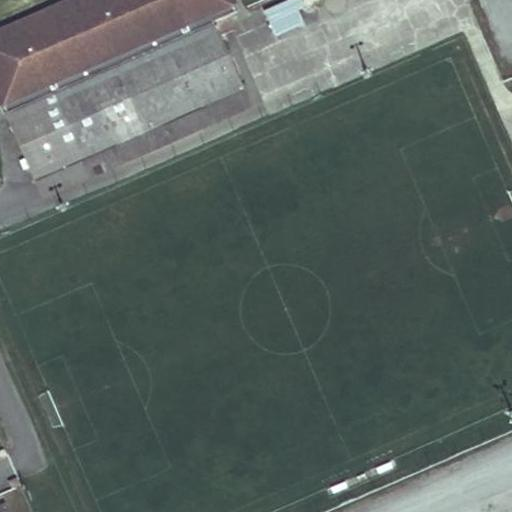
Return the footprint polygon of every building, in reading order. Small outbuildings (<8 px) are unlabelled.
[(80,0),(0,35),(0,97),(7,113),(229,17),(238,12),(232,0),(80,0)] [(275,37),(308,24),(297,0),(290,0),(264,11),(275,37)] [(229,17),(7,113),(36,181),(245,90),(221,35),(235,29),(229,17)] [(245,90),(36,181),(44,200),(253,108),(245,90)] [(9,455),(6,448),(0,450),(0,457),(1,459),(9,455)] [(19,477),(10,481),(13,488),(22,485),(19,477)] [(11,511),(7,502),(0,504),(0,511),(11,511)]
